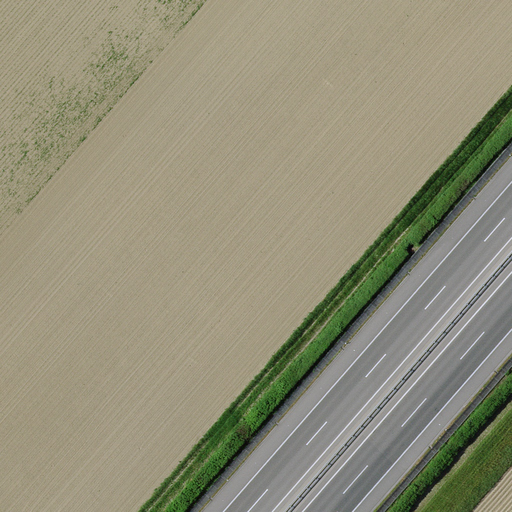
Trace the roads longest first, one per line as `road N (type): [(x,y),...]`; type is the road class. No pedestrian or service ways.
road 1 (motorway): [(511,209),(247,511)]
road 2 (motorway): [(326,511),(511,300)]
